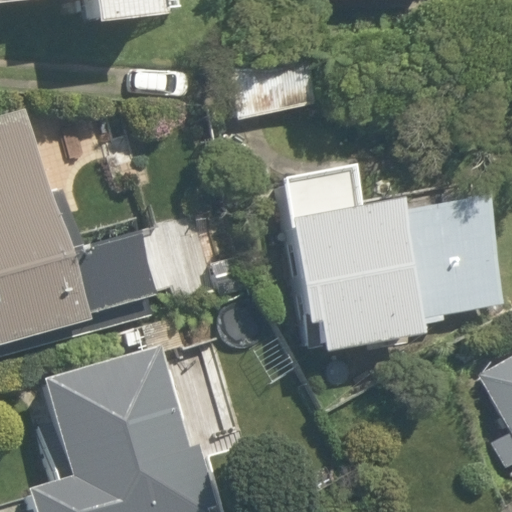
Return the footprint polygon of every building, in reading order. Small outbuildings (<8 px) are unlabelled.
[(65,0),(71,0),(74,28),(144,20),(143,12),(173,9),(171,0),(0,0),(0,4),(39,0),(45,0),(45,2),(65,0)] [(221,66),(231,121),(307,107),(298,52),(221,66)] [(0,116),(0,345),(74,326),(72,320),(163,295),(166,305),(214,292),(190,205),(149,216),(155,237),(136,242),(132,227),(69,244),(54,190),(40,194),(18,112),(0,116)] [(300,324),(304,353),(315,351),(404,336),(403,329),(435,323),(433,316),(488,307),(470,200),(382,216),(380,204),(336,212),(329,172),(315,174),(270,181),(277,224),(273,225),(288,326),(300,324)] [(12,490),(18,511),(200,511),(199,507),(208,505),(194,455),(185,458),(153,346),(31,381),(58,477),(12,490)] [(511,461),(511,351),(467,377),(499,434),(482,444),(497,470),(511,461)]
